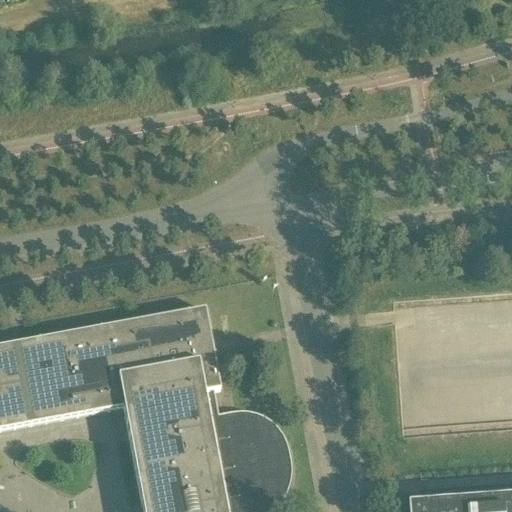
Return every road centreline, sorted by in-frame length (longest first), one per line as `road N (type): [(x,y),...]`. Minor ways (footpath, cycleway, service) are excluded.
road 1 (residential): [(511,96),(306,143),(286,154),(271,201)]
road 2 (unclassified): [(346,511),(284,237)]
road 3 (residential): [(0,251),(271,201)]
road 4 (residential): [(271,201),(293,206),(511,165)]
road 5 (unknown): [(340,486),(511,474)]
